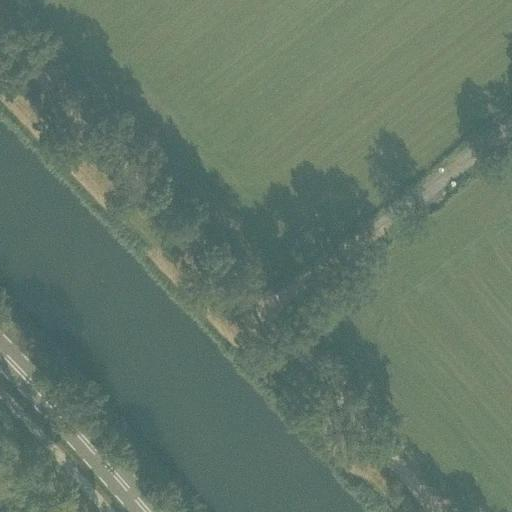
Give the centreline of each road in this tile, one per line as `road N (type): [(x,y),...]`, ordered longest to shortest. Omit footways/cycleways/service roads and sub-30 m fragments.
road 1 (track): [(437,511),(260,307),(0,34)]
road 2 (track): [(0,85),(237,330),(271,360),(289,341)]
road 3 (track): [(511,121),(264,313)]
road 4 (primary): [(138,511),(0,358)]
